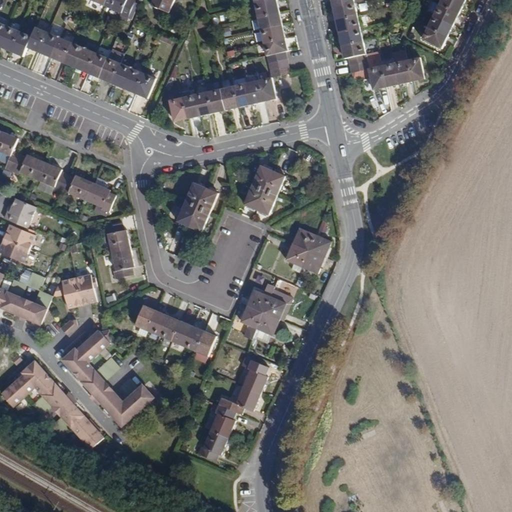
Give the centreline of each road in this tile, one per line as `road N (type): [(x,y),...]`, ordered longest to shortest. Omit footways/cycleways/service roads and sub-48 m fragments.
road 1 (residential): [(342,157),(355,222),(350,258),(265,458),(263,511)]
road 2 (residential): [(143,165),(138,187),(159,277),(201,294),(218,288),(240,237)]
road 3 (residential): [(342,157),(447,92),(496,0)]
road 4 (residential): [(165,154),(196,156),(336,125)]
road 5 (residential): [(0,74),(143,141)]
road 6 (residential): [(144,466),(43,352)]
road 7 (residential): [(307,0),(336,125)]
